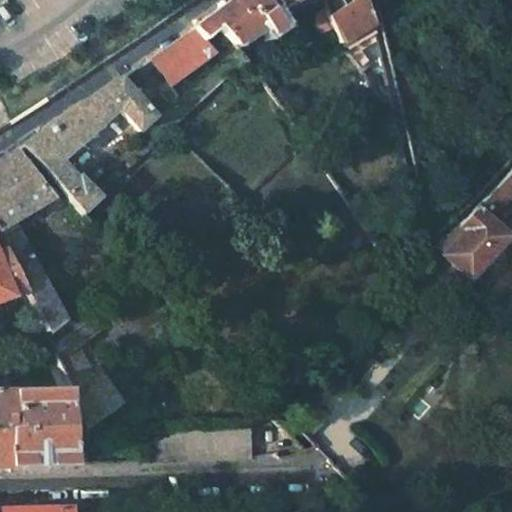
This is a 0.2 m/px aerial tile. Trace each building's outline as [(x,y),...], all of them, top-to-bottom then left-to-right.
[(228,0),(190,27),(202,40),(216,27),(231,45),(260,25),(266,35),(279,26),(277,23),(279,22),(281,20),(276,13),(276,14),(272,8),(288,0),(228,0)] [(322,0),(326,8),(329,15),(352,0),(322,0)] [(340,42),(371,23),(363,0),(352,0),(329,15),(334,27),(340,42)] [(318,34),(334,27),(329,15),(326,8),(309,17),(318,34)] [(362,47),(375,39),(371,23),(340,42),(361,71),(373,62),(362,47)] [(158,74),(202,40),(190,27),(145,60),(158,74)] [(151,116),(119,78),(26,145),(43,168),(70,203),(79,213),(81,212),(96,197),(76,175),(73,177),(58,160),(116,109),(135,131),(151,116)] [(0,129),(10,124),(0,103),(0,129)] [(25,171),(15,153),(0,159),(0,225),(48,196),(25,171)] [(511,167),(474,207),(507,236),(511,240),(511,239),(511,167)] [(507,236),(474,207),(458,225),(434,245),(440,257),(466,280),(507,236)] [(14,226),(0,233),(0,241),(3,248),(22,288),(41,332),(59,319),(14,226)] [(432,266),(440,257),(434,245),(426,251),(425,252),(432,264),(432,266)] [(0,249),(0,297),(22,288),(3,248),(0,249)] [(89,317),(48,346),(56,363),(67,389),(84,426),(118,404),(84,345),(81,341),(98,329),(89,317)] [(0,390),(0,467),(64,465),(62,389),(62,388),(59,388),(6,390),(0,390)] [(327,417),(308,398),(287,421),(306,440),(327,417)] [(214,429),(179,430),(145,431),(146,463),(180,461),(215,461),(249,459),(248,428),(214,429)]
